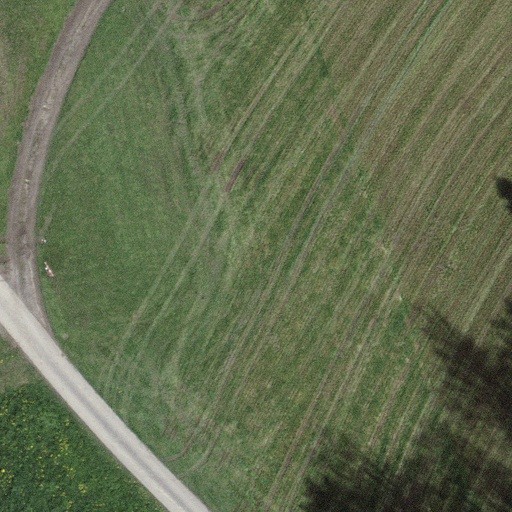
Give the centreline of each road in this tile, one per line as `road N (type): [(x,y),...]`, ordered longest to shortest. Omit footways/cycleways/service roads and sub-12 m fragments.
road 1 (track): [(112,0),(32,166),(21,339)]
road 2 (track): [(188,511),(21,339),(0,305)]
